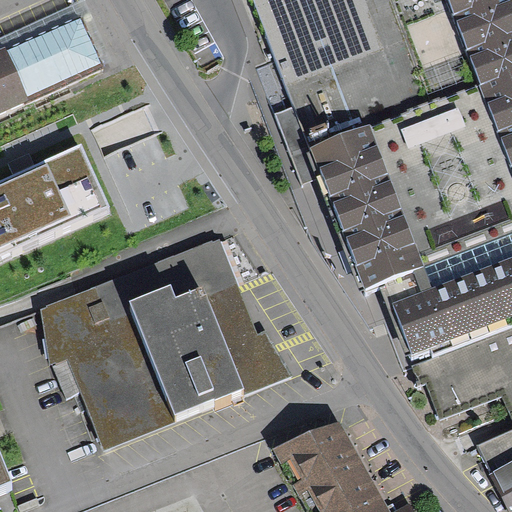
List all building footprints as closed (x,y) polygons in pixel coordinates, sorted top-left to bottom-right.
[(511,511),(511,0),(250,0),(258,20),(266,43),(294,110),(275,117),(302,188),(321,181),(366,302),(385,295),(412,367),(416,366),(417,368),(412,370),(421,390),(427,387),(440,422),(441,424),(503,401),(511,424),(511,435),(477,450),(507,511),(511,511)] [(0,42),(0,58),(82,21),(106,74),(70,90),(72,94),(118,73),(86,3),(0,42)] [(0,122),(70,90),(106,74),(82,21),(0,58),(0,122)] [(0,266),(111,216),(81,152),(0,188),(0,266)] [(80,398),(105,456),(173,428),(174,431),(215,416),(216,417),(246,405),(244,399),(292,381),(267,335),(258,338),(220,242),(46,311),(47,313),(41,315),(50,371),(53,370),(67,402),(80,398)] [(340,429),(274,456),(305,511),(411,511),(409,507),(401,511),(395,511),(393,507),(387,510),(340,429)] [(0,502),(13,497),(0,463),(0,502)]
